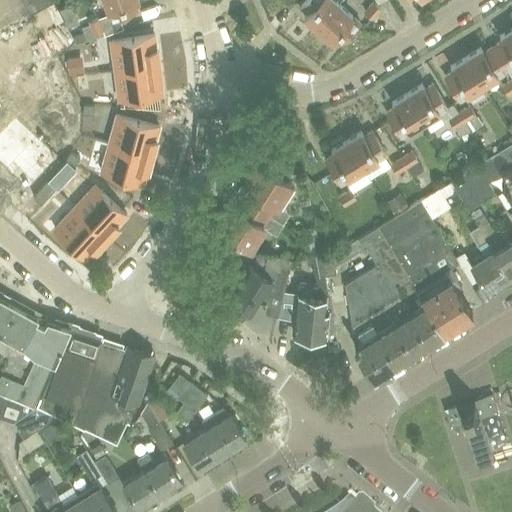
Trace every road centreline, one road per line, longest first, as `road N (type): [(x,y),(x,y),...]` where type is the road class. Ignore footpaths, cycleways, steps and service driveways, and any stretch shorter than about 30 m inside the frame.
road 1 (residential): [(216,76),(284,93),(334,89),(484,0)]
road 2 (residential): [(119,316),(191,201),(216,76)]
road 3 (unclassified): [(334,427),(252,360),(119,316)]
road 4 (unclassified): [(334,427),(511,320)]
road 5 (unclassified): [(207,511),(334,427)]
road 6 (unclassified): [(119,316),(72,294),(0,229)]
road 7 (unclassified): [(442,511),(334,427)]
